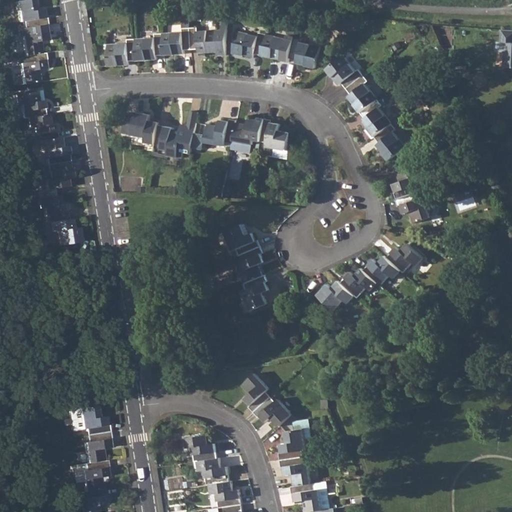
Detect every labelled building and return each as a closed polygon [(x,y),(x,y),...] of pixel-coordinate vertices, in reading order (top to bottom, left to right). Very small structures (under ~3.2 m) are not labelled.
[(23,22),(24,29),(47,25),(46,19),(44,19),(43,10),(36,11),(33,0),(28,0),(16,2),(19,23),(23,22)] [(198,28),(190,28),(192,49),(199,48),(199,53),(219,51),(220,55),(227,55),(229,18),(217,18),(218,30),(198,31),(198,28)] [(176,32),(162,33),(164,55),(184,53),(184,49),(192,49),(190,28),(190,22),(182,22),(183,32),(176,32)] [(24,29),(17,30),(18,36),(21,36),(24,56),(42,54),(40,42),(47,41),(46,32),(48,32),(47,25),(24,29)] [(511,29),(503,29),(503,42),(497,42),(497,52),(505,52),(505,67),(511,67),(511,29)] [(255,53),(262,55),(267,34),(260,32),(260,35),(240,31),(234,53),(254,57),(255,53)] [(156,37),(136,39),(137,60),(157,59),(157,55),(164,55),(162,33),(156,34),(156,37)] [(267,34),(262,55),(282,60),(283,56),(290,57),(295,36),(289,35),(288,38),(267,34)] [(295,36),(290,57),(297,59),(296,63),(316,68),(322,46),(301,41),(302,38),(295,36)] [(137,60),(136,39),(128,39),(128,43),(108,44),(109,66),(130,65),(129,61),(137,60)] [(19,64),(22,85),(40,82),(38,70),(45,69),(43,61),(46,60),(45,53),(42,54),(24,56),(22,57),(23,63),(19,64)] [(344,55),(327,69),(339,84),(342,82),(347,88),(350,85),(364,75),(360,69),(357,72),(344,55)] [(350,85),(347,88),(351,94),(348,96),(361,112),(378,99),(365,83),(369,80),(364,75),(350,85)] [(19,105),(21,119),(26,119),(45,116),(43,101),(40,101),(40,98),(42,98),(42,91),(13,95),(15,105),(19,105)] [(378,99),(361,112),(366,118),(363,121),(369,128),(367,130),(373,139),(376,137),(393,123),(380,107),(383,105),(378,99)] [(145,142),(155,144),(159,124),(159,121),(150,120),(151,114),(136,111),(135,114),(127,112),(123,132),(146,137),(145,142)] [(155,144),(154,154),(169,156),(169,155),(183,158),(184,151),(192,152),(199,113),(192,112),(187,131),(173,129),(174,127),(159,124),(155,144)] [(45,116),(26,119),(27,129),(32,128),(34,142),(38,142),(57,139),(55,124),(50,125),(48,115),(45,116)] [(261,141),(266,118),(259,117),(259,119),(250,117),(249,124),(237,122),(233,140),(233,142),(232,146),(232,149),(253,152),(255,143),(255,144),(256,140),(261,141)] [(205,141),(225,145),(226,141),(233,142),(233,140),(237,122),(237,119),(230,118),(230,120),(221,119),(220,126),(208,124),(205,141)] [(266,118),(261,141),(268,142),(267,146),(276,148),(274,156),(289,159),(291,150),(288,150),(291,132),(279,130),(280,123),(272,121),(272,119),(266,118)] [(466,121),(461,124),(465,130),(470,127),(466,121)] [(393,123),(376,137),(380,142),(377,145),(390,162),(407,148),(395,131),(397,129),(393,123)] [(57,139),(38,142),(39,151),(45,151),(47,165),(69,161),(67,147),(62,148),(60,138),(57,139)] [(267,146),(266,155),(274,156),(276,148),(267,146)] [(184,151),(183,158),(190,159),(192,152),(184,151)] [(69,161),(47,165),(49,179),(44,180),(45,190),(67,187),(66,177),(72,176),(69,161)] [(394,193),(397,200),(419,193),(416,186),(429,182),(422,161),(397,170),(400,181),(394,183),(397,192),(394,193)] [(215,195),(223,196),(225,184),(217,183),(215,195)] [(419,193),(397,200),(399,206),(401,205),(404,214),(410,211),(414,223),(432,217),(425,197),(420,199),(419,193)] [(59,196),(36,199),(37,209),(43,209),(45,223),(68,219),(66,205),(61,205),(59,196)] [(45,223),(42,223),(45,246),(56,244),(57,246),(80,243),(78,228),(73,229),(71,219),(68,219),(45,223)] [(242,224),(225,232),(234,251),(237,249),(240,256),(261,246),(259,240),(257,241),(253,233),(250,234),(247,235),(242,224)] [(398,247),(388,257),(402,270),(405,273),(415,262),(418,266),(425,258),(409,243),(402,250),(398,247)] [(242,262),(239,263),(247,282),(264,275),(260,265),(266,262),(262,253),(264,252),(261,246),(240,256),(242,262)] [(375,259),(365,270),(379,283),(382,285),(392,275),(395,278),(402,270),(388,257),(386,255),(379,263),(375,259)] [(351,272),(342,282),(356,295),(359,297),(368,287),(372,290),(379,283),(365,270),(362,268),(356,276),(351,272)] [(248,290),(244,291),(252,311),(269,304),(264,293),(270,290),(267,282),(269,281),(266,274),(264,275),(247,282),(245,283),(248,290)] [(342,282),(340,280),(333,288),(328,284),(319,295),(335,310),(345,300),(349,303),(356,295),(342,282)] [(252,311),(244,291),(240,293),(247,313),(252,311)] [(250,407),(255,412),(272,396),(267,392),(271,388),(256,373),(242,385),(250,394),(246,398),(252,405),(250,407)] [(272,396),(255,412),(259,417),(261,415),(267,421),(272,417),(280,426),(294,414),(280,398),(276,402),(272,396)] [(96,406),(78,409),(81,430),(85,429),(86,436),(109,432),(108,426),(106,426),(105,417),(98,418),(96,406)] [(81,430),(78,409),(68,411),(72,431),(81,430)] [(280,452),(281,460),(303,456),(303,449),(307,448),(304,428),(286,431),(287,443),(281,444),(282,452),(280,452)] [(109,432),(86,436),(87,442),(83,443),(86,464),(105,461),(103,449),(109,448),(108,439),(110,439),(109,432)] [(193,446),(195,461),(199,461),(218,457),(216,443),(210,444),(209,434),(187,438),(188,447),(193,446)] [(303,456),(281,460),(281,466),(284,466),(285,475),(292,474),(294,486),(312,483),(309,462),(304,463),(303,456)] [(218,457),(199,461),(201,470),(205,470),(207,484),(211,484),(231,480),(228,466),(223,466),(221,457),(218,457)] [(86,464),(71,466),(74,484),(82,483),(84,492),(102,489),(100,477),(107,476),(106,467),(108,467),(108,461),(105,461),(86,464)] [(231,480),(211,484),(213,493),(218,493),(220,507),(243,504),(241,489),(235,490),(234,480),(231,480)] [(294,486),(291,486),(292,493),(295,492),(296,501),(303,500),(304,511),(309,511),(323,510),(331,509),(328,482),(314,483),(312,483),(294,486)] [(106,496),(105,489),(102,489),(84,492),(82,493),(83,499),(79,500),(80,508),(73,510),(72,511),(99,511),(98,506),(105,505),(104,496),(106,496)]
